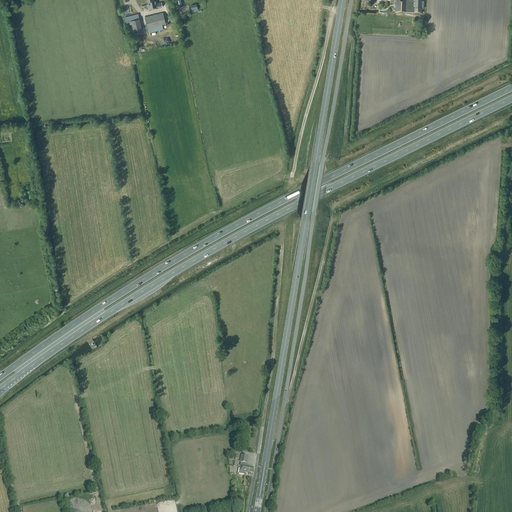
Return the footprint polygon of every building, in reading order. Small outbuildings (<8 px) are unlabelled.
[(147,0),(148,3),(147,4),(148,10),(162,7),(161,2),(157,3),(155,0),(147,0)] [(396,0),(396,2),(395,2),(395,4),(396,4),(396,9),(395,9),(395,12),(422,13),(422,11),(421,11),(421,0),(396,0)] [(145,17),(147,28),(162,24),(165,24),(163,12),(145,17)] [(127,16),(125,17),(126,24),(129,23),(129,21),(139,18),(138,13),(127,16)] [(142,29),(139,18),(129,21),(129,23),(131,32),(142,29)] [(162,24),(147,28),(149,33),(163,29),(162,24)] [(249,457),(241,455),(240,463),(241,463),(240,465),(240,464),(238,474),(244,475),(244,473),(248,474),(248,473),(253,473),(253,468),(249,467),(250,466),(247,465),(247,464),(248,464),(249,457)]
